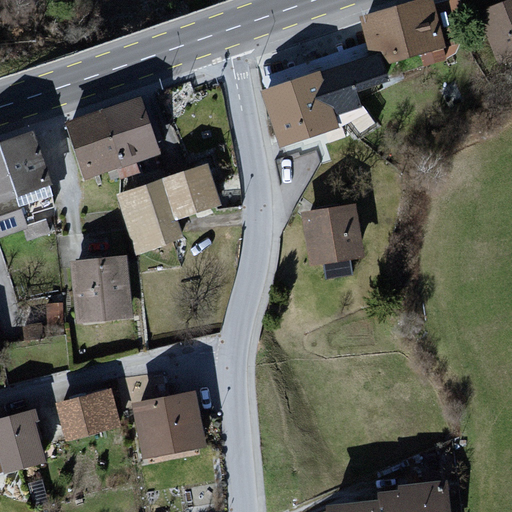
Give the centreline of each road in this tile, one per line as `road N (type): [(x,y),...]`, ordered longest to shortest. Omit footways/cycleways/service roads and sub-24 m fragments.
road 1 (residential): [(221,33),(248,144),(256,256),(233,346)]
road 2 (residential): [(0,400),(233,346)]
road 3 (primary): [(221,33),(0,108)]
road 4 (residential): [(233,346),(242,511)]
